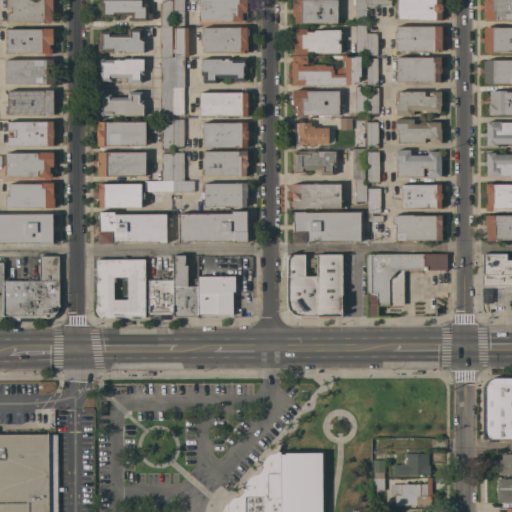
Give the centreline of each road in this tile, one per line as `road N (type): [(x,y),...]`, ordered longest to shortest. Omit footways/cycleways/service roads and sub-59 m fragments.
road 1 (residential): [(463,511),(461,0)]
road 2 (residential): [(270,349),(267,0)]
road 3 (residential): [(74,348),(73,0)]
